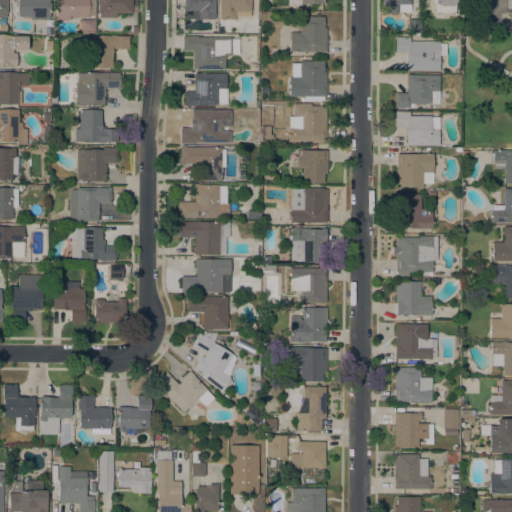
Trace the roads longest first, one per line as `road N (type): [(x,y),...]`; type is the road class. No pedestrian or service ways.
road 1 (residential): [(358,511),(361,0)]
road 2 (residential): [(148,354),(158,0)]
road 3 (residential): [(148,354),(0,353)]
